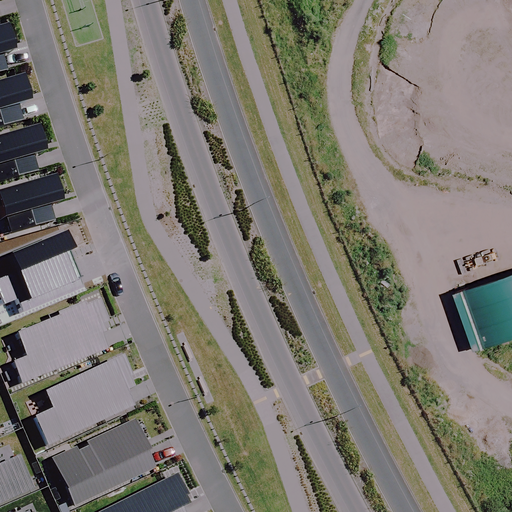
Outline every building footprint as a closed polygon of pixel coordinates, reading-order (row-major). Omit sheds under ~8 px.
[(6,26),(0,27),(0,71),(6,70),(1,54),(13,51),(6,26)] [(22,76),(0,82),(0,126),(22,121),(18,105),(30,101),(22,76)] [(37,126),(0,136),(0,181),(37,171),(32,155),(44,151),(37,126)] [(54,177),(0,192),(0,207),(3,218),(7,217),(12,234),(54,222),(49,206),(61,202),(54,177)] [(12,364),(21,383),(107,348),(100,333),(105,331),(102,324),(107,322),(97,299),(58,315),(59,317),(18,334),(27,357),(12,364)] [(34,417),(47,445),(133,405),(125,390),(133,386),(128,376),(130,375),(122,358),(46,394),(53,408),(34,417)] [(51,461),(73,507),(154,466),(147,451),(149,450),(134,420),(87,443),(89,447),(78,452),(76,449),(51,461)] [(0,503),(33,489),(18,457),(0,465),(0,503)] [(183,511),(181,508),(190,503),(175,475),(103,511),(183,511)]
